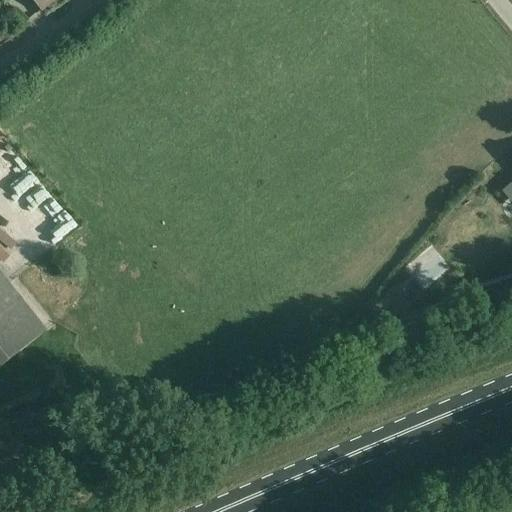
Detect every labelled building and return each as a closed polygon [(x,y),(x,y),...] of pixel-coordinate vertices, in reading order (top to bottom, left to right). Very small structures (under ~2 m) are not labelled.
[(31,0),(42,12),(56,0),(31,0)] [(18,199),(54,177),(37,149),(1,171),(18,199)] [(46,256),(93,220),(74,195),(41,220),(50,232),(36,242),(46,256)] [(70,244),(52,253),(58,265),(76,256),(70,244)] [(0,369),(47,332),(0,273),(0,369)]
